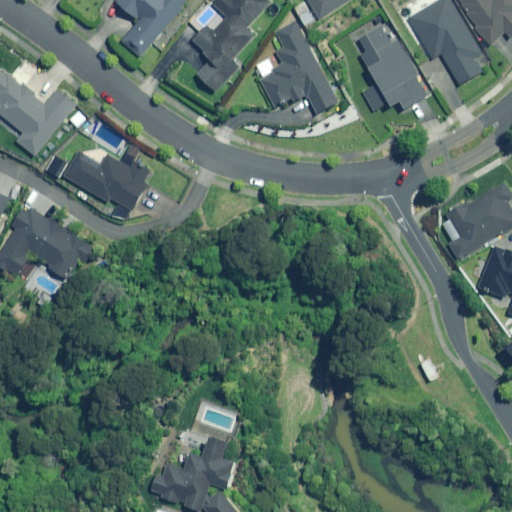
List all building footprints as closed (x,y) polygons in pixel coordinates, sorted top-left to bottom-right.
[(188,0),(118,0),(117,2),(141,22),(123,44),(142,58),(188,0)] [(271,4),(266,0),(220,0),(215,7),(228,19),(215,34),(207,27),(199,35),(192,43),(211,60),(198,75),(218,93),(240,68),(233,62),(255,37),(248,30),(271,4)] [(311,0),(323,19),(353,0),(311,0)] [(434,59),(440,55),(447,67),(448,66),(461,86),(483,72),(475,59),(482,55),(448,0),(439,0),(409,19),(434,59)] [(511,0),(458,0),(479,25),(476,28),(491,46),(507,34),(511,39),(511,37),(511,0)] [(300,14),(305,24),(316,19),(310,9),(300,14)] [(279,52),(285,63),(274,69),(277,73),(264,80),(278,107),(294,99),(296,102),(310,95),(320,114),(339,104),(296,23),(278,33),(286,48),(279,52)] [(406,110),(428,97),(417,78),(419,77),(397,38),(390,41),(382,27),(360,39),(366,51),(361,54),(379,85),(365,93),(375,111),(390,103),(393,107),(402,102),(406,110)] [(23,88),(0,69),(0,103),(2,105),(0,107),(0,114),(24,133),(18,141),(37,156),(78,105),(59,90),(46,106),(36,98),(38,96),(24,86),(23,88)] [(88,119),(80,112),(72,121),(79,128),(88,119)] [(103,166),(80,154),(67,177),(119,206),(115,214),(128,222),(154,174),(136,165),(133,170),(108,156),(103,166)] [(451,243),(460,259),(489,243),(491,246),(503,238),(502,235),(511,229),(511,209),(508,202),(511,199),(511,194),(505,182),(448,215),(461,237),(451,243)] [(0,221),(10,199),(0,194),(0,221)] [(88,263),(97,248),(32,210),(30,214),(24,211),(15,226),(18,228),(0,258),(0,265),(19,277),(31,257),(69,279),(81,259),(88,263)] [(511,252),(497,247),(481,289),(509,300),(510,296),(511,296),(511,312),(511,314),(511,252)] [(46,294),(39,303),(50,310),(56,301),(46,294)] [(162,495),(161,498),(196,511),(205,511),(208,510),(210,511),(237,511),(222,493),(215,499),(210,494),(213,485),(229,491),(239,464),(226,459),(231,445),(212,437),(204,458),(193,454),(187,471),(170,465),(165,478),(159,476),(153,492),(162,495)]
